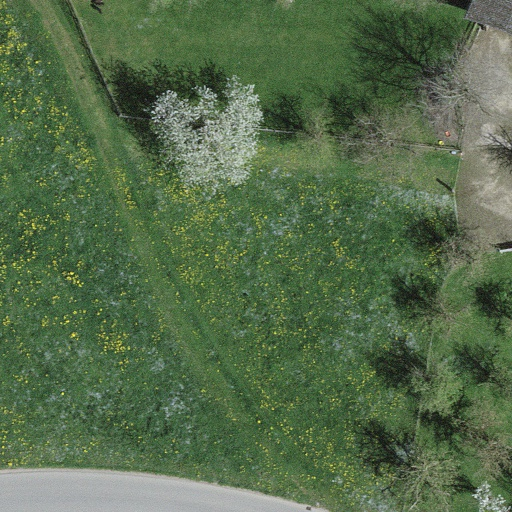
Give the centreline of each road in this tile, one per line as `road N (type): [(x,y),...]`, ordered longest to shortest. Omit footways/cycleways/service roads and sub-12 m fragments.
road 1 (track): [(41,0),(149,256),(196,338),(280,439),(326,511)]
road 2 (unclassified): [(240,511),(136,495),(0,496)]
